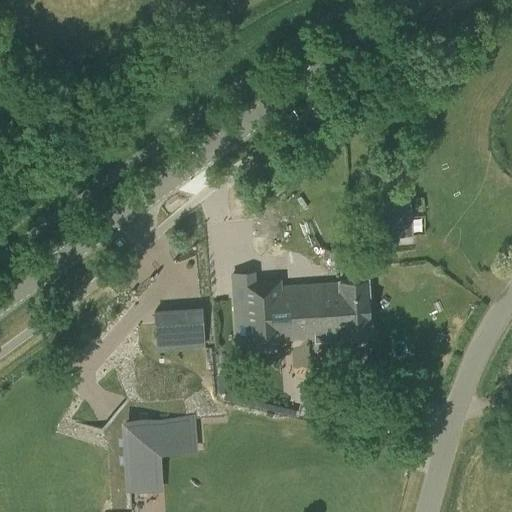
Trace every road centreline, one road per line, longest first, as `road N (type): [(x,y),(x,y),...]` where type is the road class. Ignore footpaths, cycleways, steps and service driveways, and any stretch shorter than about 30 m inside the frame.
road 1 (tertiary): [(0,308),(424,0)]
road 2 (unclassified): [(427,511),(461,396),(511,296)]
